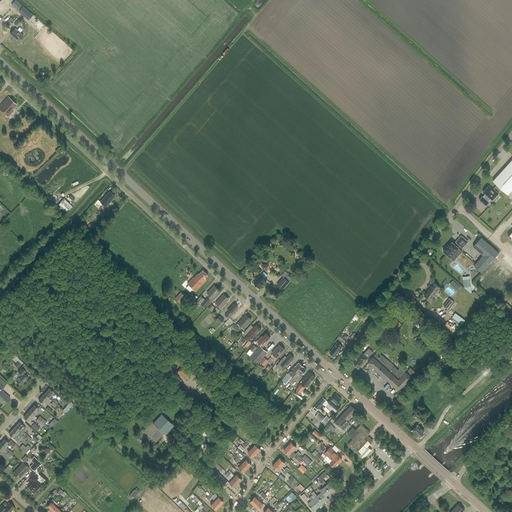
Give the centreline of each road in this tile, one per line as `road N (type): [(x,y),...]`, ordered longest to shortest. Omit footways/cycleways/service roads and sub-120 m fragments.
road 1 (secondary): [(334,371),(0,61)]
road 2 (unclassified): [(328,379),(0,73)]
road 3 (unclassified): [(334,371),(456,208)]
road 4 (residential): [(240,502),(328,379)]
road 5 (track): [(416,448),(446,410),(511,357)]
